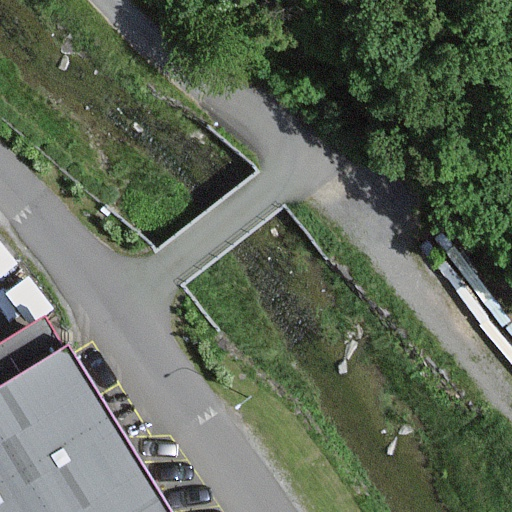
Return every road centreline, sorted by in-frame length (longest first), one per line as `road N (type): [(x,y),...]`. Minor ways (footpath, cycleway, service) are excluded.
road 1 (residential): [(126,301),(309,162),(107,0)]
road 2 (unclassified): [(261,511),(126,301)]
road 3 (unclassified): [(126,301),(0,166)]
